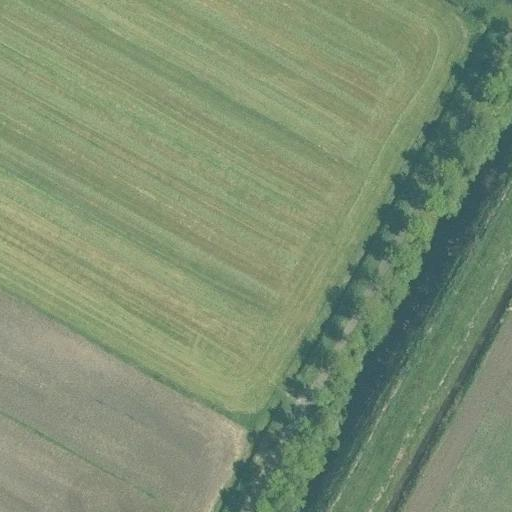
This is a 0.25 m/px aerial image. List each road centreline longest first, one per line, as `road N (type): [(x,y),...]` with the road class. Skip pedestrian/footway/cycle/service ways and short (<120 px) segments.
road 1 (track): [(343,511),(511,206)]
road 2 (unclassified): [(248,511),(317,388)]
